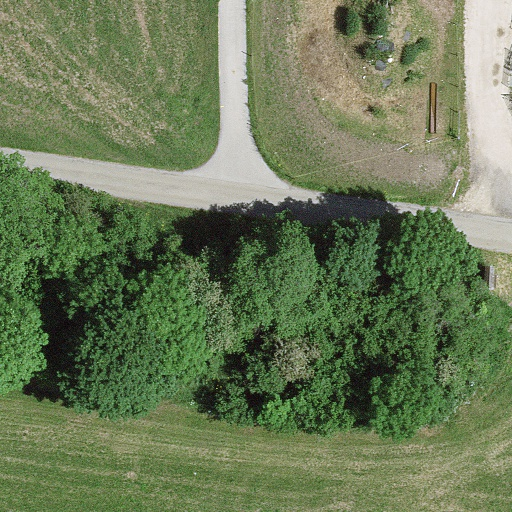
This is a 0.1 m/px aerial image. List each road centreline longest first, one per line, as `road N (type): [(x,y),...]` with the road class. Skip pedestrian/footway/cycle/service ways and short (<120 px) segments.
road 1 (unclassified): [(511,227),(232,186),(0,167)]
road 2 (unknown): [(482,223),(492,0)]
road 3 (track): [(232,186),(233,0)]
